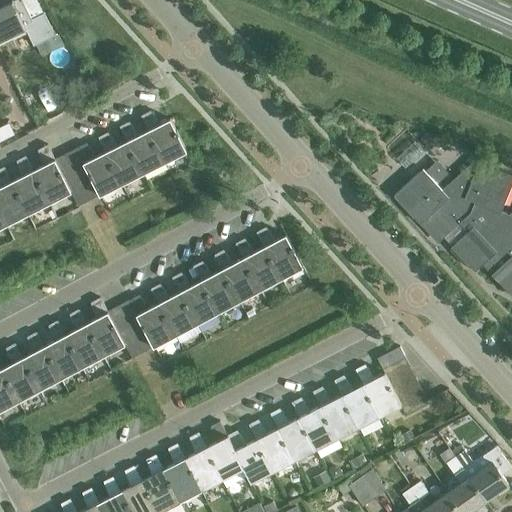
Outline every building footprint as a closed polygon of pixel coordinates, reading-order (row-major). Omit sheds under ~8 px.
[(12,0),(0,6),(0,41),(27,28),(34,43),(39,41),(43,49),(59,41),(38,0),(12,0)] [(15,109),(0,115),(0,134),(22,125),(15,109)] [(148,129),(164,162),(186,150),(170,118),(160,123),(151,109),(141,114),(149,129),(148,129)] [(164,162),(148,129),(139,134),(129,119),(119,124),(127,140),(126,140),(143,172),(164,162)] [(143,172),(126,140),(117,145),(107,130),(98,135),(106,151),(105,151),(122,183),(143,172)] [(420,137),(430,147),(436,142),(426,131),(420,137)] [(54,159),(55,158),(46,142),(38,147),(43,164),(33,170),(49,201),(70,190),(54,159)] [(122,183),(105,151),(96,156),(87,142),(76,148),(84,162),(100,194),(122,183)] [(78,205),(100,194),(84,162),(76,148),(55,158),(54,159),(70,190),(78,205)] [(49,201),(33,170),(25,153),(16,158),(22,175),(12,180),(28,212),(49,201)] [(511,209),(507,214),(500,212),(511,183),(511,175),(474,160),(440,190),(421,169),(393,195),(436,243),(458,223),(466,232),(450,246),(473,271),(481,264),(511,296),(511,295),(511,209)] [(28,212),(12,180),(3,164),(0,166),(0,185),(0,186),(0,210),(6,223),(28,212)] [(264,246),(281,278),(303,266),(286,234),(276,240),(265,226),(256,230),(265,245),(264,246)] [(281,278),(264,246),(254,251),(245,236),(235,241),(244,257),(243,257),(260,289),(281,278)] [(260,289),(243,257),(233,262),(224,247),(214,252),(222,268),(221,269),(238,300),(260,289)] [(238,300),(221,269),(212,273),(202,259),(193,264),(201,279),(200,280),(217,312),(238,300)] [(217,312),(200,280),(191,285),(181,270),(172,276),(180,291),(179,291),(196,323),(217,312)] [(196,323),(179,291),(170,296),(160,282),(150,287),(159,302),(158,302),(175,334),(196,323)] [(175,334),(158,302),(149,307),(139,293),(128,299),(136,314),(137,314),(154,345),(175,334)] [(106,311),(108,310),(99,296),(90,300),(96,316),(86,322),(85,322),(103,354),(124,343),(106,311)] [(132,357),(154,345),(137,314),(136,314),(128,299),(108,310),(106,311),(124,343),(132,357)] [(85,322),(86,322),(79,307),(69,312),(75,328),(64,333),(82,366),(103,354),(85,322)] [(82,366),(64,333),(57,318),(48,323),(54,339),(43,345),(61,377),(82,366)] [(61,377),(43,345),(36,329),(27,334),(33,350),(22,356),(40,388),(61,377)] [(40,388),(22,356),(15,341),(5,346),(12,362),(1,367),(19,399),(40,388)] [(382,368),(405,357),(399,346),(377,357),(382,368)] [(389,379),(410,367),(405,357),(382,368),(384,372),(385,372),(389,379)] [(0,408),(19,399),(1,367),(0,363),(0,408)] [(385,372),(384,372),(373,378),(364,364),(355,369),(363,383),(379,415),(400,404),(404,412),(427,400),(421,389),(400,400),(394,390),(389,379),(385,372)] [(394,390),(416,378),(410,367),(389,379),(394,390)] [(379,415),(363,383),(352,389),(343,375),(334,380),(341,394),(358,426),(379,415)] [(400,400),(421,389),(416,378),(394,390),(400,400)] [(358,426),(341,394),(331,399),(322,386),(312,391),(320,405),(336,437),(358,426)] [(336,437),(320,405),(310,410),(301,397),(291,402),(299,416),(315,448),(336,437)] [(315,448),(299,416),(288,422),(279,408),(270,413),(277,427),(294,460),(315,448)] [(294,460),(277,427),(267,433),(257,419),(248,424),(256,438),(272,471),(294,460)] [(243,466),(227,435),(219,420),(210,425),(216,440),(205,446),(222,477),(243,466)] [(272,471),(256,438),(245,444),(236,430),(227,435),(243,466),(251,482),(272,471)] [(452,455),(472,443),(464,430),(444,442),(452,455)] [(222,477),(205,446),(198,431),(189,436),(195,451),(184,457),(200,488),(222,477)] [(200,488),(184,457),(177,442),(168,447),(174,462),(164,467),(163,468),(179,500),(200,488)] [(454,455),(484,499),(507,483),(501,474),(511,466),(496,444),(472,461),(463,449),(454,455)] [(163,468),(164,467),(157,453),(146,458),(152,474),(141,479),(158,511),(179,500),(163,468)] [(460,511),(465,511),(484,499),(454,455),(445,462),(459,482),(446,491),(460,511)] [(357,470),(374,496),(385,489),(370,468),(367,463),(357,470)] [(155,511),(158,511),(141,479),(134,464),(125,469),(130,485),(120,490),(131,511),(155,511)] [(361,505),(374,496),(357,470),(347,476),(348,478),(337,485),(343,493),(350,489),(361,505)] [(131,511),(120,490),(113,475),(104,480),(109,496),(99,501),(104,511),(131,511)] [(460,511),(446,491),(424,506),(419,498),(428,492),(419,480),(410,486),(427,511),(460,511)] [(104,511),(99,501),(92,486),(82,491),(88,507),(78,511),(77,511),(104,511)] [(427,511),(410,486),(401,492),(409,504),(407,506),(410,511),(427,511)] [(77,511),(78,511),(70,497),(60,502),(64,511),(77,511)] [(242,511),(265,511),(260,502),(242,511)]
